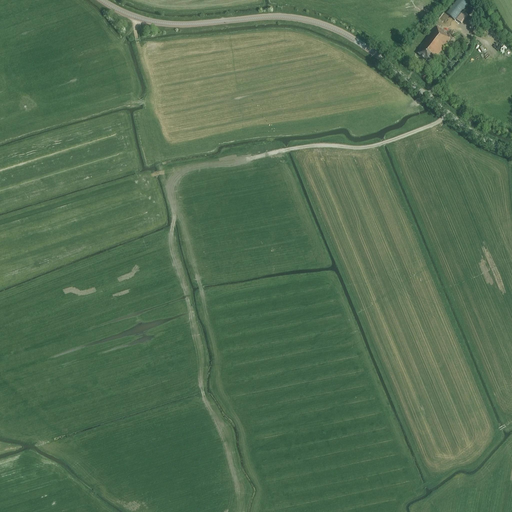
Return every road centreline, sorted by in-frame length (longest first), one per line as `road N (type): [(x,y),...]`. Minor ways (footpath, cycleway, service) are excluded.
road 1 (track): [(448,114),(371,147),(282,150),(161,173),(204,355),(205,401)]
road 2 (tertiary): [(511,151),(474,133),(333,28),(289,17),(159,22),(101,0)]
